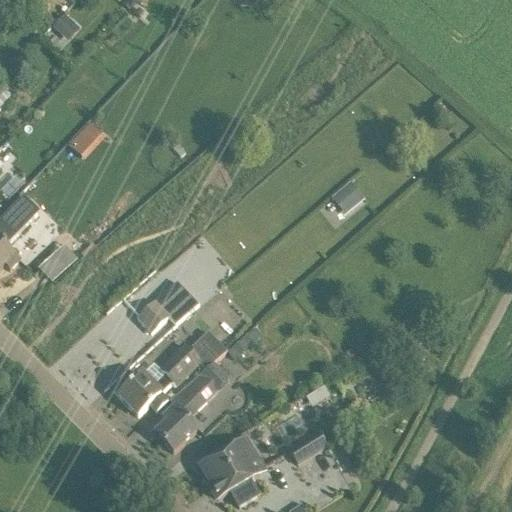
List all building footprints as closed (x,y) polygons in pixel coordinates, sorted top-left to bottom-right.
[(0,10),(0,26),(3,29),(18,13),(7,3),(0,10)] [(52,30),(64,41),(76,27),(64,16),(52,30)] [(0,112),(13,99),(0,85),(0,112)] [(365,202),(351,185),(336,198),(349,214),(365,202)] [(30,220),(15,206),(0,220),(0,273),(4,269),(8,274),(19,263),(3,247),(30,220)] [(248,254),(267,237),(257,226),(238,243),(248,254)] [(64,249),(39,272),(51,286),(77,263),(64,249)] [(175,327),(192,311),(197,307),(177,284),(155,305),(154,304),(135,322),(151,338),(169,320),(175,327)] [(200,367),(205,372),(211,367),(212,367),(227,355),(207,334),(188,353),(184,348),(158,373),(171,387),(175,391),(200,367)] [(361,344),(346,355),(355,366),(370,355),(361,344)] [(227,383),(212,367),(211,367),(205,372),(171,407),(174,411),(164,421),(168,425),(154,438),(172,457),(197,432),(185,421),(195,411),(197,413),(227,383)] [(137,420),(148,409),(157,417),(168,405),(161,398),(171,387),(158,373),(153,368),(143,378),(142,376),(118,400),(137,420)] [(316,394),(322,404),(330,400),(324,390),(316,394)] [(289,454),(290,456),(298,469),(327,451),(318,437),(289,454)] [(211,491),(216,500),(218,503),(231,495),(238,509),(238,510),(239,511),(240,510),(257,500),(258,500),(259,499),(250,484),(262,477),(243,446),(202,470),(205,475),(204,476),(202,481),(205,486),(210,487),(211,486),(214,490),(211,491)]
